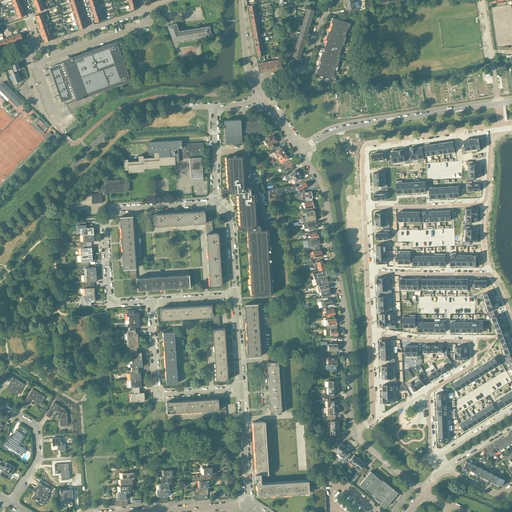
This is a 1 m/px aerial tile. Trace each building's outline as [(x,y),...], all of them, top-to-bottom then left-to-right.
[(46,4),(35,8),(37,12),(44,10),(43,7),(47,5),(46,4)] [(22,7),(14,9),(15,12),(11,13),(12,15),(24,11),(22,7)] [(48,16),(36,20),(38,25),(46,22),(45,20),(49,18),(48,16)] [(350,23),(332,18),(331,22),(332,23),(329,32),(328,31),(325,40),(327,40),(323,53),(322,52),(319,61),(320,61),(318,70),(316,70),(315,74),(333,80),(334,75),(333,75),(336,66),(337,66),(340,58),(338,57),(339,54),(342,55),(343,49),(341,48),(342,45),(343,45),(346,37),(345,36),(347,27),(349,28),(350,23)] [(176,23),(171,25),(167,26),(170,33),(173,41),(200,37),(211,35),(209,26),(198,28),(197,26),(195,26),(195,28),(179,31),(176,23)] [(51,25),(39,29),(41,33),(49,31),(48,28),(52,27),(51,25)] [(142,34),(144,40),(158,35),(156,29),(142,34)] [(19,34),(12,36),(14,41),(22,38),(21,35),(20,33),(19,34)] [(54,34),(42,38),(44,42),(52,39),(51,37),(55,35),(54,34)] [(12,36),(4,39),(6,44),(14,41),(12,36)] [(146,51),(160,48),(159,43),(145,46),(146,51)] [(122,65),(115,44),(73,59),(72,58),(71,59),(71,60),(50,67),(63,102),(127,79),(124,71),(129,69),(127,64),(122,65)] [(265,50),(256,51),(257,56),(260,56),(261,59),(264,58),(264,55),(263,55),(263,53),(266,52),(265,50)] [(146,55),(130,61),(134,73),(150,67),(146,55)] [(20,81),(16,70),(19,69),(17,63),(15,64),(14,63),(10,64),(12,69),(9,70),(14,85),(19,83),(19,82),(20,81)] [(3,82),(0,85),(0,90),(9,99),(17,107),(22,101),(3,82)] [(0,94),(7,101),(9,99),(0,90),(0,94)] [(242,120),(242,122),(240,122),(240,120),(223,120),(225,144),(242,143),(241,133),(252,133),(252,134),(261,134),(261,121),(244,122),(244,120),(242,120)] [(56,140),(52,135),(49,132),(45,135),(53,143),(56,140)] [(267,137),(267,138),(266,139),(264,141),(269,148),(269,147),(271,150),(277,147),(275,144),(278,142),(273,135),(271,136),(270,137),(269,136),(267,137)] [(476,139),(470,140),(471,152),(477,151),(478,151),(477,149),(476,139)] [(179,161),(178,159),(189,158),(190,178),(194,178),(194,182),(203,181),(203,177),(202,157),(204,157),(203,142),(186,144),(186,145),(182,146),(181,140),(150,142),(151,152),(154,152),(154,157),(143,158),(143,155),(138,156),(138,161),(128,162),(128,159),(123,159),(123,163),(124,163),(124,170),(128,170),(128,172),(144,171),(144,169),(160,168),(159,165),(175,164),(175,162),(179,161)] [(465,148),(461,148),(462,154),(466,154),(465,153),(471,152),(470,140),(464,140),(465,148)] [(282,150),(281,148),(279,146),(273,150),(275,154),(273,156),(276,159),(278,158),(285,152),(283,149),(282,150)] [(419,148),(416,148),(418,160),(424,160),(422,146),(419,147),(419,148)] [(411,156),(408,157),(409,163),(418,162),(418,160),(416,148),(413,148),(413,147),(412,148),(410,148),(411,156)] [(401,150),(397,151),(399,164),(409,163),(408,157),(404,157),(403,149),(400,149),(401,150)] [(392,159),(389,159),(390,166),(399,164),(397,151),(394,151),(394,150),(391,151),(392,159)] [(288,158),(286,156),(287,156),(285,152),(278,158),(276,159),(275,159),(279,164),(276,166),(276,167),(281,166),(283,165),(282,162),(288,158)] [(371,156),(370,156),(371,159),(372,161),(378,160),(379,162),(387,161),(386,155),(383,155),(383,153),(371,154),(371,156)] [(233,156),(226,157),(228,189),(231,189),(231,192),(235,192),(236,194),(238,194),(240,226),(240,231),(247,230),(247,231),(247,232),(247,237),(249,237),(250,241),(247,241),(248,248),(250,248),(250,252),(248,252),(249,259),(251,259),(251,263),(249,263),(249,270),(251,270),(252,274),(249,274),(250,281),(252,280),(252,284),(250,284),(250,286),(252,286),(253,290),(250,290),(251,296),(260,295),(260,296),(263,296),(263,295),(272,294),(272,288),(270,289),(270,285),(272,284),(272,283),(271,282),(269,282),(269,278),(271,278),(271,272),(271,271),(269,272),(268,268),(271,267),(270,261),(268,261),(268,257),(270,257),(270,251),(269,250),(267,250),(267,246),(269,246),(269,240),(269,239),(267,239),(266,235),(269,235),(268,229),(266,229),(256,199),(255,193),(254,193),(252,187),(245,187),(243,156),(236,156),(236,155),(233,155),(233,156)] [(284,166),(281,167),(285,172),(287,170),(294,166),(294,165),(293,163),(292,163),(291,161),(284,166)] [(473,161),(466,162),(466,165),(469,165),(469,171),(481,170),(480,167),(481,167),(481,164),(480,164),(473,164),(473,161)] [(373,173),(372,173),(372,176),(373,176),(373,180),(385,179),(385,173),(387,173),(387,169),(380,170),(381,173),(373,173)] [(288,175),(291,179),(299,174),(297,171),(296,170),(288,175)] [(469,177),(467,177),(467,180),(474,180),(473,177),(481,177),(481,176),(482,176),(482,173),(481,173),(481,170),(469,171),(469,177)] [(299,174),(291,179),(294,184),(302,179),(301,177),(302,177),(299,174)] [(91,194),(92,203),(102,203),(101,195),(106,195),(106,193),(129,191),(129,183),(126,183),(126,179),(123,179),(123,180),(118,180),(118,179),(115,179),(115,180),(110,180),(107,180),(107,181),(97,181),(98,184),(97,184),(98,193),(91,194)] [(373,183),(373,186),(374,186),(381,185),(381,189),(388,188),(387,185),(385,185),(385,179),(373,180),(373,183)] [(472,181),(465,182),(466,185),(466,191),(468,191),(475,191),(475,192),(479,192),(479,191),(480,191),(479,184),(472,184),(472,181)] [(304,190),(308,187),(308,186),(307,184),(306,184),(305,182),(296,187),(295,185),(295,186),(292,186),(286,187),(276,189),(268,191),(269,195),(277,194),(280,193),(291,192),(294,191),(296,190),(298,192),(304,190)] [(381,193),(374,193),(374,200),(386,199),(388,199),(388,189),(381,190),(381,193)] [(304,193),(304,190),(298,192),(298,196),(299,195),(300,200),(311,198),(310,192),(304,193)] [(304,203),(305,209),(313,208),(314,207),(314,204),(313,203),(312,198),(305,199),(306,201),(308,201),(308,202),(304,203)] [(205,211),(187,212),(188,224),(205,223),(205,218),(205,211)] [(187,212),(170,213),(171,225),(188,224),(187,212)] [(153,226),(171,225),(170,213),(153,214),(153,226)] [(465,215),(463,215),(463,225),(470,225),(470,221),(478,221),(478,218),(477,218),(477,215),(465,215)] [(120,217),(120,224),(121,235),(133,234),(132,216),(120,217)] [(375,223),(374,223),(375,226),(379,225),(383,225),(383,228),(389,228),(389,219),(388,219),(375,219),(375,223)] [(83,228),(83,235),(93,234),(93,227),(86,228),(86,225),(78,225),(78,228),(83,228)] [(470,226),(463,226),(463,236),(477,236),(477,233),(478,232),(478,230),(470,230),(470,226)] [(383,233),(376,233),(376,240),(377,240),(377,241),(381,241),(381,240),(390,239),(390,229),(383,230),(383,233)] [(317,231),(307,233),(308,239),(319,237),(318,237),(319,236),(319,234),(318,234),(317,231)] [(218,233),(213,233),(206,233),(207,251),(219,250),(218,233)] [(93,234),(83,235),(84,242),(79,242),(79,245),(87,245),(87,242),(94,241),(93,234)] [(133,234),(121,235),(122,252),(135,251),(133,234)] [(477,236),(463,236),(463,245),(470,245),(470,242),(478,242),(478,239),(477,239),(477,236)] [(319,238),(307,240),(308,247),(320,245),(320,244),(320,243),(320,241),(319,241),(319,238)] [(87,248),(87,245),(79,245),(79,248),(81,248),(82,255),(92,254),(91,247),(87,248)] [(219,250),(207,251),(208,268),(220,267),(219,250)] [(312,251),(314,259),(317,258),(317,257),(322,256),(321,253),(322,253),(322,250),(321,251),(321,250),(312,251)] [(135,251),(122,252),(123,269),(129,269),(136,268),(135,251)] [(92,254),(82,255),(79,255),(80,265),(88,265),(88,262),(92,261),(92,254)] [(325,269),(323,261),(314,263),(315,268),(314,268),(315,271),(325,269)] [(89,268),(88,265),(80,265),(80,268),(86,268),(86,275),(96,274),(96,267),(89,268)] [(220,267),(208,268),(209,285),(221,285),(220,267)] [(326,276),(325,271),(313,273),(313,272),(309,273),(310,276),(313,276),(313,279),(316,279),(326,276)] [(96,274),(86,275),(86,282),(81,282),(81,285),(90,285),(89,282),(96,281),(96,274)] [(189,274),(172,276),(172,288),(190,287),(189,274)] [(172,276),(154,277),(155,289),(172,288),(172,276)] [(326,276),(316,279),(317,282),(316,282),(316,286),(319,285),(319,284),(327,282),(327,280),(327,279),(327,277),(326,277),(326,276)] [(154,277),(137,278),(137,284),(137,290),(155,289),(154,277)] [(475,283),(472,283),(472,289),(480,289),(480,287),(482,287),(482,288),(485,288),(485,287),(486,287),(486,281),(475,281),(475,283)] [(377,287),(376,287),(377,290),(385,290),(385,293),(391,293),(391,290),(389,290),(389,284),(377,284),(377,287)] [(90,288),(90,285),(81,285),(82,288),(84,288),(84,295),(94,294),(94,287),(90,288)] [(331,295),(329,289),(320,291),(322,297),(331,295)] [(492,291),(483,294),(485,300),(494,296),(492,291)] [(385,296),(377,297),(377,300),(378,300),(378,303),(392,302),(391,293),(385,293),(385,296)] [(94,294),(84,295),(85,302),(83,302),(83,305),(90,305),(90,302),(95,301),(94,294)] [(485,300),(483,301),(485,306),(497,302),(494,296),(485,300)] [(323,301),(320,301),(321,308),(333,305),(332,302),(333,302),(332,300),(332,299),(331,299),(328,300),(328,299),(323,299),(323,301)] [(378,306),(377,306),(377,309),(386,309),(386,312),(392,312),(392,302),(378,303),(378,306)] [(497,302),(485,306),(488,315),(494,313),(493,310),(499,308),(497,302)] [(257,304),(245,304),(245,314),(246,317),(246,322),(258,321),(257,304)] [(211,305),(204,305),(202,305),(195,306),(195,318),(213,317),(212,314),(213,314),(213,310),(212,310),(212,305),(211,305)] [(195,306),(187,306),(185,306),(185,307),(177,307),(178,319),(195,318),(195,306)] [(177,307),(170,307),(168,307),(168,308),(160,308),(161,320),(178,319),(177,307)] [(335,315),(334,309),(326,310),(325,308),(323,308),(324,313),(326,313),(327,316),(324,316),(322,316),(322,318),(326,318),(329,317),(329,316),(335,315)] [(128,316),(128,320),(139,320),(139,312),(134,313),(133,310),(127,310),(127,313),(126,313),(127,316),(128,316)] [(494,313),(488,315),(491,324),(494,323),(503,319),(501,314),(495,316),(494,313)] [(337,328),(336,324),(336,323),(337,323),(337,321),(336,320),(335,318),(325,320),(326,325),(328,325),(328,328),(337,328)] [(380,323),(379,323),(379,326),(389,326),(389,329),(396,328),(395,325),(391,325),(391,319),(380,320),(380,323)] [(503,319),(494,323),(496,328),(505,325),(503,319)] [(139,320),(128,320),(128,324),(127,324),(127,327),(128,327),(128,330),(135,330),(134,327),(139,326),(139,320)] [(258,321),(246,322),(247,339),(259,338),(258,321)] [(496,328),(493,329),(496,335),(497,334),(503,332),(503,334),(504,336),(509,334),(508,332),(507,330),(505,325),(496,328)] [(224,328),(220,329),(213,329),(214,346),(220,346),(225,346),(225,338),(226,338),(225,336),(224,329),(225,329),(224,328)] [(337,330),(337,328),(328,328),(328,329),(326,329),(326,336),(332,336),(332,338),(337,338),(337,336),(338,330),(337,330)] [(138,340),(137,333),(135,333),(135,330),(128,330),(128,333),(123,333),(124,341),(127,340),(138,340)] [(163,333),(163,339),(164,350),(169,349),(175,349),(174,332),(174,331),(163,332),(163,333)] [(503,332),(497,334),(497,336),(498,338),(500,344),(502,344),(501,344),(511,340),(509,335),(509,334),(504,336),(503,334),(503,332)] [(259,338),(247,339),(248,357),(261,356),(259,338)] [(138,340),(127,340),(127,347),(129,347),(129,350),(136,350),(136,347),(138,347),(138,340)] [(511,342),(511,340),(501,344),(502,344),(503,349),(511,345),(511,342)] [(424,346),(423,346),(423,355),(428,355),(428,352),(433,352),(433,346),(427,346),(427,345),(424,345),(424,346)] [(439,346),(433,346),(433,352),(437,352),(437,354),(442,354),(442,346),(442,345),(439,345),(439,346)] [(503,349),(501,349),(501,350),(503,355),(511,352),(511,345),(503,349)] [(225,346),(220,346),(214,346),(215,363),(221,363),(226,363),(226,355),(227,355),(227,353),(226,353),(225,346)] [(405,352),(402,352),(402,358),(411,358),(411,346),(405,346),(405,352)] [(418,346),(411,346),(411,358),(417,358),(417,359),(421,359),(421,353),(418,353),(418,346)] [(175,349),(169,349),(164,350),(165,366),(170,366),(176,366),(175,349)] [(141,352),(136,353),(136,350),(129,350),(129,353),(129,356),(130,356),(130,360),(142,359),(141,352)] [(394,353),(381,353),(381,360),(389,359),(389,362),(395,362),(395,359),(394,359),(394,353)] [(494,357),(490,360),(494,368),(499,365),(494,357)] [(337,365),(337,362),(338,361),(338,359),(337,358),(326,358),(326,362),(327,362),(327,364),(326,364),(326,369),(336,369),(336,365),(337,365)] [(142,359),(130,360),(131,364),(128,364),(128,367),(131,367),(131,370),(137,370),(137,367),(142,366),(142,359)] [(490,360),(485,363),(490,371),(494,368),(490,360)] [(266,362),(268,379),(279,379),(278,361),(266,362)] [(389,366),(380,366),(381,369),(382,369),(382,372),(396,372),(395,362),(389,362),(389,366)] [(226,363),(221,363),(215,363),(216,380),(216,381),(228,380),(228,379),(227,372),(228,372),(228,370),(227,370),(226,363)] [(485,363),(480,366),(485,373),(490,371),(485,363)] [(444,365),(436,370),(439,375),(444,372),(445,373),(448,372),(447,371),(448,370),(444,365)] [(176,366),(170,366),(165,366),(166,383),(166,384),(177,383),(177,379),(176,366)] [(480,366),(476,369),(480,376),(485,373),(480,366)] [(476,369),(471,371),(476,379),(480,376),(476,369)] [(137,370),(131,370),(131,373),(129,373),(130,380),(140,380),(140,373),(137,373),(137,370)] [(431,370),(426,373),(431,381),(432,380),(432,381),(435,379),(434,378),(439,375),(436,370),(432,372),(431,370)] [(471,371),(467,374),(471,382),(476,379),(471,371)] [(382,375),(381,375),(381,378),(390,378),(390,381),(396,381),(396,372),(382,372),(382,375)] [(421,372),(413,377),(419,388),(425,385),(421,379),(424,378),(421,372)] [(20,391),(24,384),(9,374),(6,379),(4,382),(8,385),(6,388),(16,394),(18,390),(20,391)] [(467,374),(462,377),(467,385),(471,382),(467,374)] [(334,377),(326,377),(326,381),(328,381),(328,387),(337,387),(337,381),(334,381),(334,377)] [(413,377),(405,382),(408,388),(411,386),(414,391),(419,388),(413,377)] [(462,377),(457,380),(462,388),(467,385),(462,377)] [(279,379),(268,379),(269,396),(276,396),(280,396),(279,379)] [(130,380),(127,380),(127,387),(132,387),(132,390),(139,390),(138,387),(141,387),(140,380),(130,380)] [(457,380),(453,383),(457,391),(462,388),(457,380)] [(390,384),(382,385),(383,391),(393,391),(395,391),(395,390),(395,384),(396,384),(396,381),(390,381),(390,384)] [(337,394),(337,387),(328,387),(328,394),(323,394),(323,398),(327,397),(335,397),(334,394),(337,394)] [(45,397),(32,389),(24,403),(27,405),(31,398),(37,402),(36,403),(39,406),(40,404),(40,405),(42,403),(41,402),(43,399),(44,399),(45,397)] [(139,393),(139,390),(132,390),(128,390),(128,393),(131,393),(131,401),(144,400),(144,392),(139,393)] [(504,392),(499,395),(506,405),(510,402),(505,393),(504,392)] [(499,395),(495,398),(501,408),(506,405),(499,395)] [(276,396),(269,396),(270,414),(281,413),(280,396),(276,396)] [(335,397),(327,397),(327,401),(329,401),(329,407),(337,407),(337,403),(338,403),(338,401),(335,401),(335,397)] [(208,399),(201,400),(201,411),(219,410),(219,408),(218,405),(218,398),(217,398),(217,399),(211,399),(208,399)] [(190,400),(183,401),(184,412),(201,411),(201,400),(194,400),(190,400)] [(173,401),(166,402),(167,413),(171,413),(184,412),(183,401),(176,401),(173,401)] [(55,412),(56,413),(62,416),(60,420),(60,426),(68,425),(67,412),(66,412),(66,411),(64,410),(65,409),(54,402),(46,415),(48,417),(53,410),(56,412),(55,412)] [(493,403),(488,406),(492,413),(497,410),(493,403)] [(488,406),(483,409),(488,416),(492,413),(488,406)] [(337,407),(329,407),(329,414),(327,414),(327,417),(335,417),(335,414),(338,414),(338,411),(337,411),(337,407)] [(483,409),(479,412),(483,419),(488,416),(483,409)] [(479,412),(474,414),(479,422),(483,419),(479,412)] [(474,414),(469,417),(474,425),(479,422),(474,414)] [(335,417),(327,417),(328,421),(330,421),(330,427),(338,427),(338,423),(338,421),(335,421),(335,417)] [(469,417),(465,420),(470,428),(474,425),(469,417)] [(465,420),(460,423),(465,431),(470,428),(465,420)] [(255,480),(256,480),(257,484),(256,484),(257,495),(309,492),(308,481),(261,484),(260,473),(267,473),(263,421),(252,422),(256,473),(254,473),(255,480)] [(338,427),(330,427),(330,436),(326,437),(328,441),(334,439),(333,436),(333,434),(339,434),(339,431),(338,431),(338,427)] [(9,437),(4,444),(18,453),(19,450),(20,450),(21,449),(20,448),(21,447),(18,446),(24,435),(16,431),(12,438),(9,437)] [(57,445),(58,447),(58,450),(66,450),(65,444),(62,444),(62,441),(61,438),(53,439),(53,446),(57,445)] [(504,438),(500,440),(504,448),(509,445),(504,438)] [(343,446),(340,443),(339,445),(336,442),(334,439),(328,441),(330,446),(338,453),(343,446)] [(500,440),(495,443),(500,451),(504,448),(500,440)] [(495,443),(490,446),(495,453),(500,451),(495,443)] [(349,454),(347,452),(348,450),(343,446),(338,453),(342,457),(342,458),(340,460),(343,462),(344,460),(349,454)] [(490,446),(486,449),(490,456),(495,453),(490,446)] [(354,466),(359,459),(354,454),(352,457),(349,454),(344,460),(347,463),(349,461),(354,466)] [(365,463),(359,459),(354,466),(359,470),(357,471),(362,475),(367,470),(363,466),(365,463)] [(0,472),(0,476),(7,481),(15,467),(7,462),(4,466),(0,464),(2,462),(0,460),(0,469),(2,470),(0,472)] [(467,461),(466,462),(464,461),(460,464),(464,466),(462,470),(466,472),(467,471),(468,472),(472,464),(467,461)] [(69,480),(68,463),(54,464),(54,468),(61,468),(61,473),(60,473),(60,476),(61,476),(61,480),(69,480)] [(207,464),(207,467),(202,468),(203,474),(211,474),(213,474),(215,473),(215,471),(217,471),(217,463),(213,463),(214,464),(207,464)] [(480,464),(478,463),(476,466),(477,467),(473,476),(477,478),(478,476),(479,477),(483,469),(484,466),(480,464)] [(477,467),(476,466),(472,464),(468,472),(470,472),(469,474),(473,476),(477,467)] [(494,475),(489,473),(491,469),(489,468),(487,472),(488,472),(484,481),(488,483),(488,482),(490,482),(494,475)] [(488,472),(487,472),(483,469),(479,477),(480,478),(480,479),(484,481),(488,472)] [(398,493),(385,482),(383,480),(384,479),(377,473),(374,476),(373,475),(374,474),(370,471),(360,484),(365,488),(364,489),(374,497),(375,496),(387,506),(393,499),(393,498),(398,493)] [(509,482),(500,478),(502,475),(500,474),(498,477),(499,477),(494,486),(498,488),(500,485),(502,486),(503,486),(509,482)] [(498,477),(494,475),(490,482),(491,483),(490,484),(494,486),(499,477),(498,477)] [(325,511),(324,481),(324,480),(314,481),(315,511),(325,511)] [(39,482),(34,489),(36,491),(32,497),(32,498),(32,497),(36,499),(35,500),(40,503),(42,504),(43,504),(45,502),(44,502),(45,502),(44,501),(47,498),(49,496),(48,495),(47,494),(50,489),(39,482)] [(72,490),(61,491),(61,500),(73,499),(72,490)]
